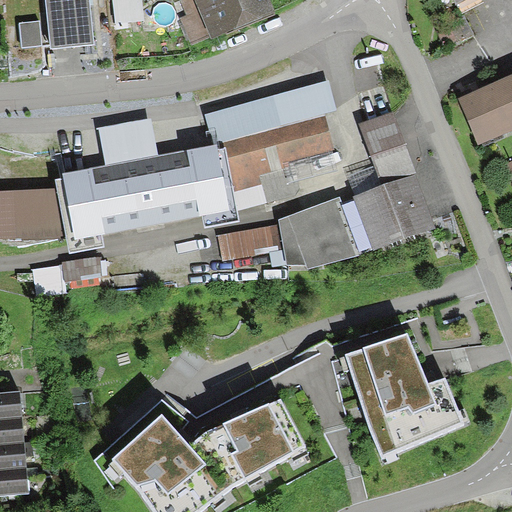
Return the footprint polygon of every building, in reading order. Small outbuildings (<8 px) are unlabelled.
[(96,55),(90,0),(44,0),(51,59),(96,55)] [(116,0),(119,26),(148,23),(145,0),(116,0)] [(192,0),(196,8),(180,15),(194,47),(206,42),(212,54),(268,31),(255,0),(192,0)] [(447,0),(454,13),(482,0),(447,0)] [(438,23),(446,46),(475,36),(466,12),(438,23)] [(24,23),(24,49),(45,49),(45,23),(24,23)] [(511,86),(455,111),(476,159),(511,143),(511,86)] [(216,167),(69,194),(0,199),(0,238),(74,236),(78,244),(225,216),(221,192),(333,166),(319,119),(334,115),(328,87),(207,122),(216,167)] [(311,272),(429,232),(413,184),(391,123),(362,133),(376,165),(351,174),(361,202),(295,224),(311,272)] [(232,236),(239,258),(281,246),(275,224),(232,236)] [(108,291),(107,262),(38,265),(39,294),(108,291)] [(425,390),(407,341),(349,361),(383,453),(460,426),(444,383),(425,390)] [(20,390),(0,391),(0,495),(29,493),(20,390)] [(280,398),(207,432),(233,487),(305,447),(280,398)] [(162,414),(113,459),(137,484),(155,511),(197,511),(233,487),(207,432),(191,447),(162,414)]
